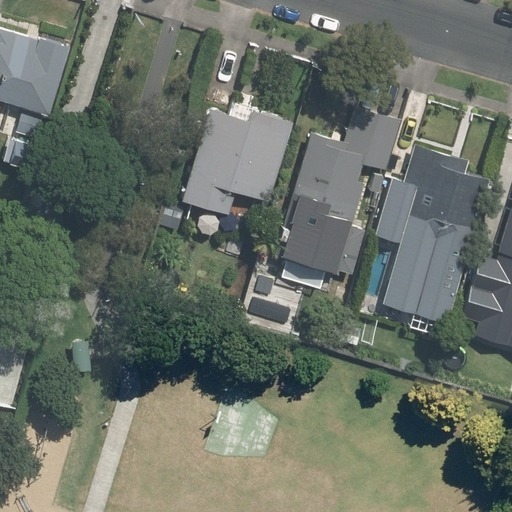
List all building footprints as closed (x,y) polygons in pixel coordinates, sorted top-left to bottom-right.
[(0,96),(41,109),(60,42),(35,35),(34,37),(0,27),(0,96)] [(245,116),(204,104),(178,195),(223,209),(229,186),(263,195),(285,119),(247,108),(245,116)] [(306,128),(283,207),(320,218),(315,234),(332,239),(326,260),(323,259),(311,300),(336,308),(347,268),(345,267),(356,229),(345,225),(358,180),(351,178),(358,150),(331,142),(333,136),(306,128)] [(447,297),(459,258),(458,257),(482,175),(459,168),(462,157),(409,141),(381,235),(434,250),(422,290),(447,297)] [(511,189),(495,248),(498,249),(492,270),(511,275),(511,189)] [(370,250),(354,301),(393,312),(408,261),(370,250)] [(470,271),(460,306),(481,312),(492,277),(470,271)] [(361,327),(341,321),(336,337),(356,343),(361,327)] [(90,332),(68,334),(71,366),(93,364),(90,332)]
